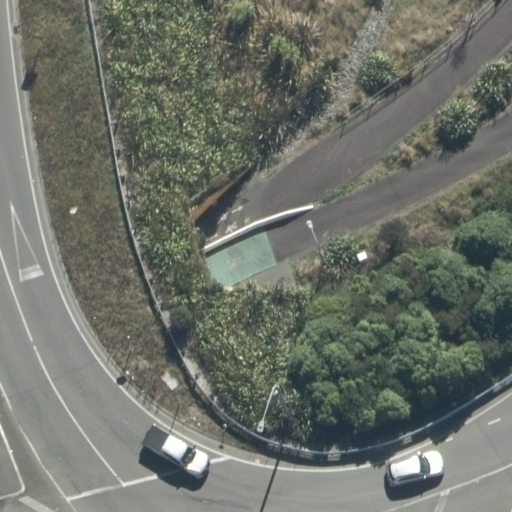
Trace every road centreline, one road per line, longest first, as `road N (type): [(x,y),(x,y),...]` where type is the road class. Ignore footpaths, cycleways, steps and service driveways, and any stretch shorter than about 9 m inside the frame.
road 1 (trunk): [(0,251),(38,359),(135,511)]
road 2 (trunk): [(395,511),(511,456)]
